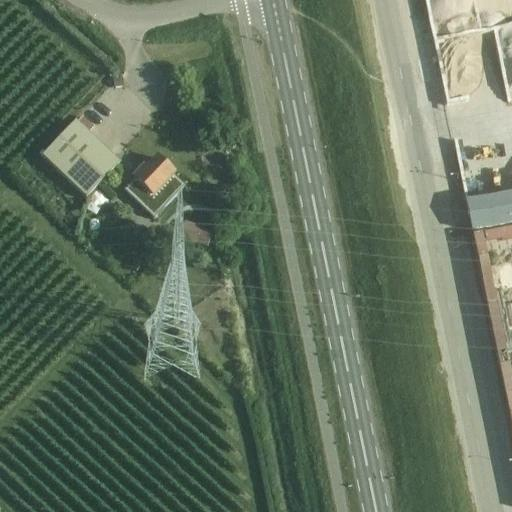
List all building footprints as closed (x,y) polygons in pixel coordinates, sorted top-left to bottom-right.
[(469,0),(445,0),(448,12),(471,6),(469,0)] [(438,51),(441,66),(467,61),(464,46),(438,51)] [(86,201),(120,166),(76,124),(42,159),(86,201)] [(184,184),(175,175),(158,160),(147,171),(144,168),(127,187),(143,203),(150,195),(153,198),(162,189),(171,197),(184,184)] [(476,226),(503,350),(511,347),(511,337),(487,224),(476,226)] [(201,231),(197,243),(207,247),(212,235),(201,231)]
